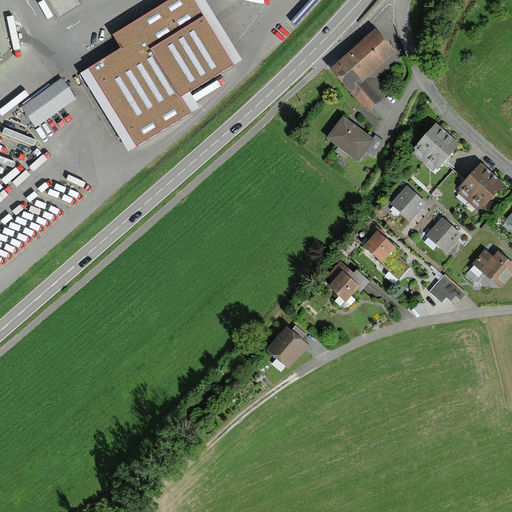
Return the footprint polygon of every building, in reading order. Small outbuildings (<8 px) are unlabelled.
[(201,0),(175,0),(114,37),(124,53),(85,76),(132,154),(203,111),(193,95),(242,65),(201,0)] [(392,57),(373,37),(334,75),(369,112),(379,102),(362,85),(392,57)] [(369,140),(341,123),(328,143),(356,161),(369,140)] [(433,131),(414,153),(435,171),(454,149),(433,131)] [(479,170),(458,194),(479,212),(500,188),(479,170)] [(407,220),(422,205),(405,189),(391,204),(407,220)] [(440,222),(426,238),(445,254),(458,238),(440,222)] [(363,253),(396,281),(407,269),(398,261),(402,256),(394,249),(392,253),(376,239),(363,253)] [(511,275),(511,269),(498,256),(492,261),(485,254),(472,266),(497,290),(511,275)] [(328,291),(343,304),(355,291),(359,295),(368,284),(355,273),(352,276),(338,264),(326,279),(333,285),(328,291)] [(454,298),(458,301),(463,296),(443,278),(429,294),(441,304),(445,299),(449,303),(454,298)] [(278,352),(293,365),(309,345),(285,325),(276,336),(285,343),(278,352)]
